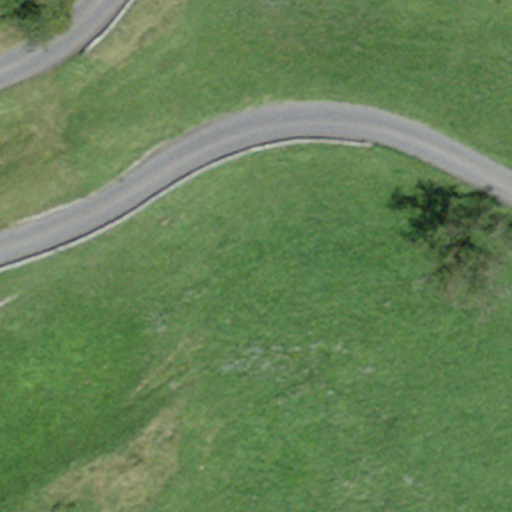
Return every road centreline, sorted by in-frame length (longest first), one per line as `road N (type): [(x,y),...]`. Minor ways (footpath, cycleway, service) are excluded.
road 1 (unclassified): [(511,191),(397,133),(300,115),(203,141),(133,190),(0,240)]
road 2 (unclassified): [(0,75),(19,71),(121,0)]
